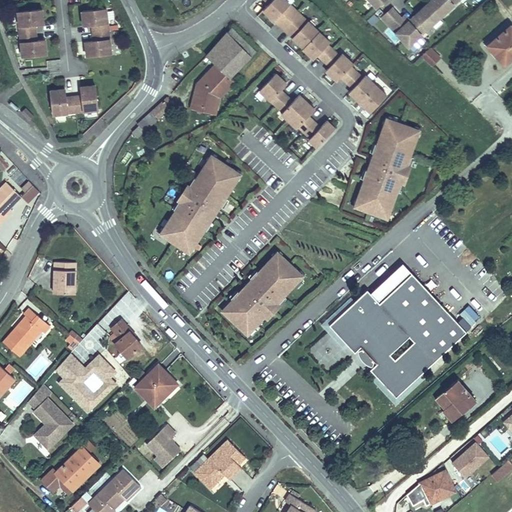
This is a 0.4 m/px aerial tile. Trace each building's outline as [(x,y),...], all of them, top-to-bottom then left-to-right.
[(370,113),(387,95),(365,75),(363,78),(351,66),(353,64),(342,54),(339,56),(327,45),(330,42),(305,19),(302,22),(296,16),(299,13),(298,13),(295,16),(289,11),(292,7),(284,0),(265,0),(270,4),(263,11),(277,24),(280,21),(292,33),(289,35),(303,48),(303,49),(314,60),(317,56),(330,67),(326,71),(337,81),(341,77),(354,89),(350,93),(370,113)] [(401,18),(391,27),(408,47),(421,35),(459,0),(432,0),(409,21),(404,16),(401,18)] [(295,16),(298,13),(292,7),(289,11),(295,16)] [(106,8),(82,11),(84,26),(92,25),(93,33),(109,31),(106,8)] [(382,17),(388,24),(398,15),(392,8),(382,17)] [(43,24),(42,9),(17,12),(20,34),(35,32),(35,24),(43,24)] [(302,22),(305,19),(299,13),(296,16),(302,22)] [(398,15),(388,24),(391,27),(401,18),(398,15)] [(508,62),(511,57),(511,27),(511,26),(488,45),(495,53),(498,50),(508,62)] [(255,51),(231,28),(228,32),(225,35),(248,58),(255,51)] [(111,53),(109,31),(93,33),(94,41),(85,42),(87,56),(111,53)] [(35,32),(20,34),(22,56),(46,54),(45,39),(36,40),(35,32)] [(229,77),(248,58),(225,35),(206,56),(216,64),(229,77)] [(439,57),(430,48),(421,56),(431,66),(439,57)] [(508,62),(498,50),(495,53),(504,64),(508,62)] [(220,97),(234,82),(229,77),(216,64),(197,84),(192,104),(213,109),(216,98),(218,96),(220,97)] [(276,73),(260,90),(283,112),(281,113),(297,128),(298,127),(310,138),(309,140),(317,147),(335,128),(327,120),(320,127),(308,116),(315,109),(300,94),(293,101),(281,90),(287,83),(276,73)] [(74,96),(76,112),(98,110),(95,85),(81,87),(82,95),(74,96)] [(38,98),(46,99),(46,89),(38,89),(38,98)] [(65,89),(50,90),(53,115),(76,112),(74,96),(66,97),(65,89)] [(213,109),(192,104),(191,108),(215,114),(220,97),(218,96),(216,98),(213,109)] [(165,112),(174,104),(168,97),(159,105),(165,112)] [(158,119),(165,112),(159,105),(151,112),(158,119)] [(22,111),(29,120),(34,116),(26,108),(22,111)] [(137,137),(158,119),(151,112),(138,124),(140,126),(133,132),(137,137)] [(386,115),(352,204),(387,217),(421,128),(386,115)] [(213,164),(216,158),(217,156),(211,152),(206,160),(208,161),(213,164)] [(233,177),(237,171),(216,158),(213,164),(208,161),(196,179),(191,187),(187,185),(177,200),(181,202),(175,210),(163,228),(168,231),(164,237),(184,250),(188,245),(193,248),(204,230),(210,222),(220,207),(225,198),(237,180),(233,177)] [(0,167),(3,171),(9,166),(7,163),(5,165),(2,163),(0,165),(0,167)] [(233,177),(237,180),(239,181),(243,174),(237,170),(237,171),(233,177)] [(191,187),(196,179),(193,177),(187,185),(191,187)] [(0,219),(10,208),(22,197),(6,182),(0,188),(0,223),(0,224),(0,220),(0,219)] [(225,198),(220,207),(223,209),(229,201),(225,198)] [(181,202),(177,200),(172,208),(175,210),(181,202)] [(2,222),(13,211),(10,208),(0,219),(0,220),(2,222)] [(210,222),(204,230),(208,232),(213,224),(210,222)] [(168,231),(163,228),(162,227),(157,234),(163,238),(164,237),(168,231)] [(188,245),(184,250),(183,252),(189,256),(194,249),(193,248),(188,245)] [(276,260),(281,255),(282,254),(277,249),(271,255),(273,256),(276,260)] [(244,331),(245,330),(254,320),(258,324),(264,316),(267,319),(280,306),(277,303),(284,296),(298,281),(294,277),(299,272),(281,255),(276,260),(273,256),(258,272),(251,279),(239,292),(232,299),(222,310),(244,331)] [(74,294),(76,262),(55,262),(54,293),(74,294)] [(380,303),(412,273),(402,263),(371,293),(380,303)] [(251,279),(258,272),(255,269),(248,276),(251,279)] [(294,277),(298,281),(300,282),(305,276),(300,271),(299,272),(294,277)] [(466,332),(412,273),(380,303),(371,293),(367,289),(329,324),(355,352),(361,346),(365,351),(372,359),(377,363),(370,369),(396,397),(466,332)] [(232,299),(239,292),(236,289),(229,296),(232,299)] [(277,303),(280,306),(286,299),(284,296),(277,303)] [(458,315),(468,326),(488,309),(478,297),(458,315)] [(38,315),(29,308),(24,314),(26,316),(32,321),(38,315)] [(19,356),(42,330),(44,332),(50,326),(38,315),(32,321),(26,316),(17,326),(19,328),(17,331),(15,329),(4,342),(19,356)] [(264,316),(258,324),(260,326),(267,319),(264,316)] [(109,336),(128,357),(142,345),(134,336),(131,332),(132,331),(122,319),(112,328),(115,331),(109,336)] [(254,320),(245,330),(251,336),(260,326),(258,324),(254,320)] [(81,337),(73,331),(70,334),(78,341),(81,337)] [(94,347),(103,338),(96,331),(84,344),(85,345),(87,347),(89,348),(92,345),(94,347)] [(79,342),(78,341),(74,338),(70,343),(73,346),(75,347),(79,342)] [(85,348),(83,347),(79,350),(75,355),(79,358),(87,350),(85,348)] [(372,359),(365,351),(361,355),(368,363),(372,359)] [(174,380),(158,364),(135,387),(154,407),(163,398),(159,395),(174,380)] [(0,395),(15,379),(0,365),(0,395)] [(74,389),(79,385),(71,377),(64,369),(55,378),(60,383),(64,379),(69,384),(74,389)] [(141,369),(136,375),(139,379),(145,373),(141,369)] [(76,381),(80,377),(75,373),(71,377),(76,381)] [(64,379),(60,383),(65,388),(69,384),(64,379)] [(376,379),(373,383),(393,402),(396,399),(376,379)] [(476,401),(457,379),(435,398),(445,409),(449,406),(458,416),(476,401)] [(178,383),(174,380),(159,395),(163,398),(178,383)] [(39,389),(47,397),(52,392),(43,384),(39,389)] [(73,424),(39,389),(28,401),(35,408),(33,410),(46,423),(47,424),(48,422),(51,425),(38,438),(48,448),(73,424)] [(452,421),(458,416),(449,406),(445,409),(443,410),(452,421)] [(511,414),(502,423),(511,433),(511,414)] [(143,444),(165,465),(183,447),(172,437),(177,431),(167,421),(143,444)] [(38,438),(51,425),(48,422),(47,424),(46,423),(35,435),(38,438)] [(195,472),(202,480),(207,479),(213,486),(220,479),(222,477),(220,476),(223,473),(229,479),(241,467),(238,464),(241,462),(239,460),(244,455),(228,439),(195,472)] [(53,469),(42,480),(53,491),(60,484),(65,479),(75,488),(99,463),(88,452),(94,447),(88,440),(56,472),(53,469)] [(484,449),(478,442),(477,441),(473,444),(480,452),(484,449)] [(144,444),(138,450),(148,460),(154,454),(144,444)] [(486,459),(480,452),(473,444),(454,461),(467,476),(486,459)] [(497,481),(511,467),(511,463),(508,459),(491,474),(497,481)] [(89,504),(96,511),(110,511),(114,509),(124,498),(126,501),(141,486),(124,469),(89,504)] [(455,491),(445,471),(420,483),(427,498),(433,495),(435,499),(443,495),(444,497),(455,491)] [(69,493),(75,488),(65,479),(60,484),(69,493)] [(202,480),(210,488),(213,486),(207,479),(202,480)] [(290,493),(298,498),(300,495),(292,490),(290,493)] [(87,491),(81,497),(86,502),(92,497),(87,491)] [(161,493),(155,499),(160,505),(167,500),(161,493)] [(291,505),(286,511),(312,511),(315,509),(307,504),(298,498),(290,493),(285,501),(291,505)] [(435,499),(433,495),(427,498),(430,503),(444,497),(443,495),(435,499)] [(81,497),(77,500),(83,505),(86,502),(81,497)] [(77,500),(70,507),(75,511),(83,505),(77,500)]
